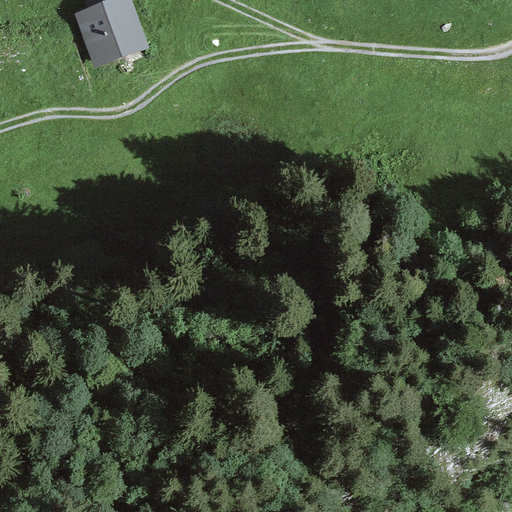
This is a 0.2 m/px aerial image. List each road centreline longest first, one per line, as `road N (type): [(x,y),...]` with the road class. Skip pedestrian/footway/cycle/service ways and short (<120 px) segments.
road 1 (track): [(322,34),(211,50),(103,110),(48,110),(0,125)]
road 2 (track): [(511,38),(450,45),(322,34),(248,0)]
